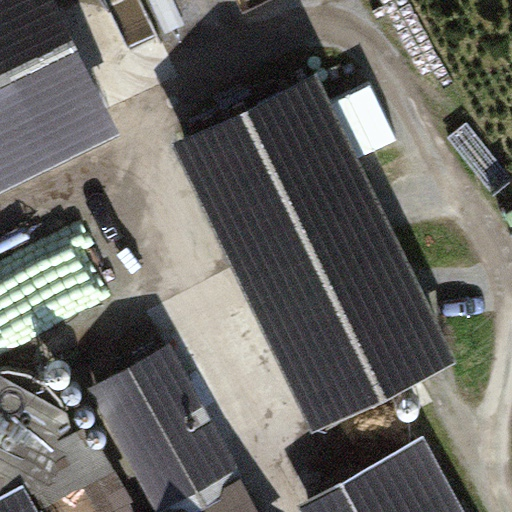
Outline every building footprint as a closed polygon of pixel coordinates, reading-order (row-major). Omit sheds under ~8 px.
[(0,0),(0,193),(124,144),(92,63),(250,0),(0,0)] [(323,71),(180,138),(315,425),(459,358),(323,71)] [(265,511),(174,340),(96,381),(164,511),(265,511)] [(0,488),(7,495),(67,430),(0,368),(0,488)] [(462,511),(427,446),(304,511),(305,511),(462,511)] [(41,511),(102,511),(89,481),(38,504),(41,511)]
